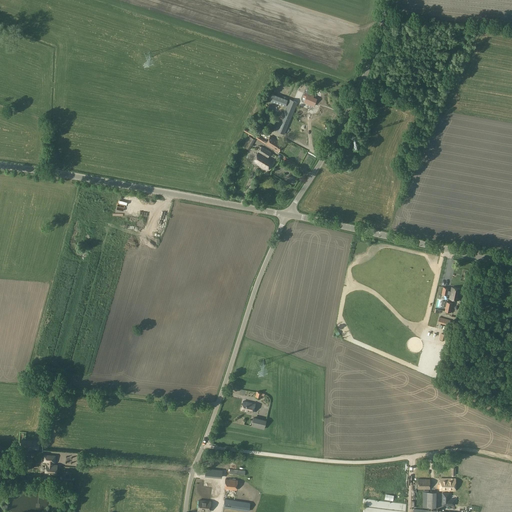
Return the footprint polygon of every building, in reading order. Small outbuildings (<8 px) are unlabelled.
[(310,103),(314,105),(316,99),(312,98),(313,96),(310,95),(311,91),(307,89),(305,93),(304,92),(302,97),(305,98),(303,103),(309,105),(310,103)] [(269,101),(285,107),(287,100),(271,94),(269,101)] [(276,131),(284,134),(300,97),(292,94),(276,131)] [(265,144),(278,152),(283,144),(270,136),(265,144)] [(255,140),(250,137),(243,147),(249,150),(255,140)] [(262,147),(258,152),(252,162),(259,166),(265,156),(263,155),(266,150),(262,147)] [(344,148),(339,161),(348,164),(353,152),(344,148)] [(265,156),(259,166),(267,171),(273,161),(268,158),(271,153),(266,150),(263,155),(265,156)] [(443,287),(442,294),(447,296),(448,294),(450,294),(450,299),(458,300),(461,289),(452,287),(451,292),(448,291),(449,288),(443,287)] [(439,317),(438,322),(449,325),(450,321),(450,320),(439,317)] [(255,404),(243,401),(241,410),(252,413),(255,404)] [(264,430),(266,420),(253,417),(251,426),(264,430)] [(19,440),(18,448),(37,450),(38,442),(19,440)] [(52,475),(52,473),(56,474),(56,473),(57,472),(57,471),(56,470),(57,466),(53,465),(53,462),(54,462),(55,456),(44,455),(43,461),(47,461),(46,465),(46,471),(47,471),(47,475),(52,475)] [(447,490),(448,479),(440,478),(440,490),(447,490)] [(229,490),(236,490),(237,490),(238,480),(225,479),(224,489),(229,490)] [(430,479),(418,479),(417,489),(430,489),(430,479)] [(448,479),(447,490),(455,491),(455,479),(448,479)] [(202,480),(201,489),(211,489),(211,480),(202,480)] [(448,503),(448,499),(448,493),(443,493),(442,505),(454,505),(454,503),(448,503)] [(223,507),(249,511),(250,503),(224,499),(223,507)] [(209,511),(210,501),(199,500),(198,511),(209,511)]
